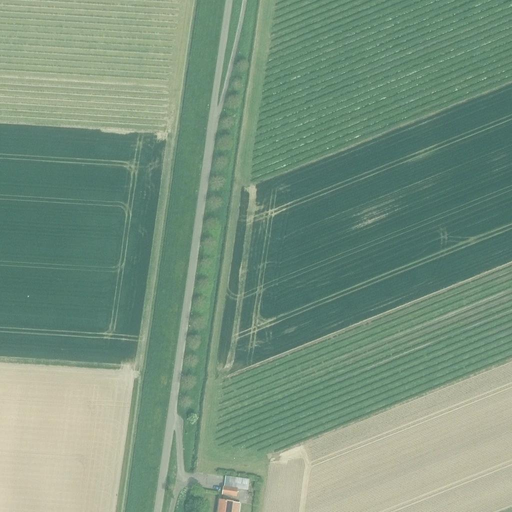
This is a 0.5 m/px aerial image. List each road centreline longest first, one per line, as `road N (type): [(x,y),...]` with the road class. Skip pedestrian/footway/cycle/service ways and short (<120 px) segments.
road 1 (tertiary): [(160,511),(210,141)]
road 2 (tertiary): [(229,0),(210,141)]
